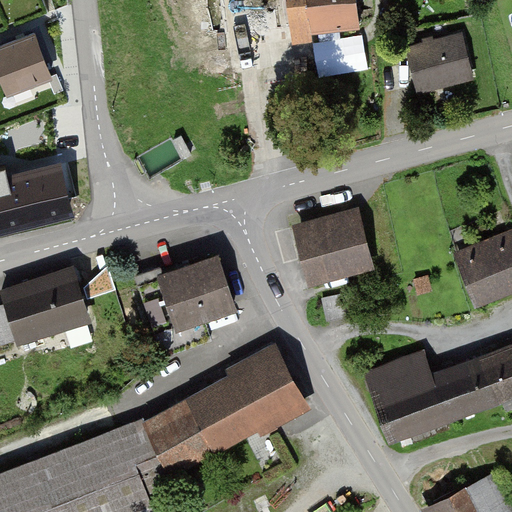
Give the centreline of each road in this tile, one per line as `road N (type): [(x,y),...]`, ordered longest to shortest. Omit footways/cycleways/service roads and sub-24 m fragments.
road 1 (tertiary): [(238,207),(281,309),(408,511)]
road 2 (track): [(0,453),(288,321)]
road 3 (tertiary): [(511,127),(274,189),(238,207)]
road 4 (unclassified): [(129,213),(99,121),(87,0)]
road 5 (unknown): [(311,357),(382,341),(458,349),(511,338)]
road 6 (tertiary): [(129,213),(93,237),(0,262)]
road 7 (track): [(511,436),(384,473)]
